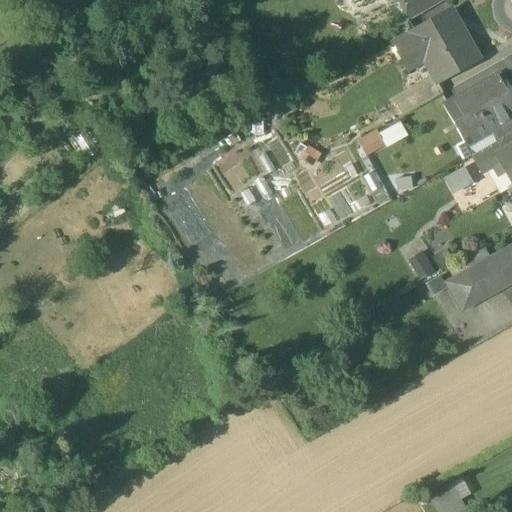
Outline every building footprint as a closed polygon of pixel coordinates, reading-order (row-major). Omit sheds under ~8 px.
[(397,0),(408,19),(441,0),(397,0)] [(451,11),(392,44),(408,73),(431,60),(442,80),(479,60),(451,11)] [(229,24),(205,30),(208,42),(232,36),(229,24)] [(232,36),(208,42),(209,48),(233,42),(232,36)] [(511,54),(502,60),(511,76),(511,54)] [(511,101),(497,75),(446,105),(459,128),(464,125),(473,141),(492,131),(491,129),(511,117),(511,108),(510,105),(511,104),(511,101)] [(435,79),(394,102),(402,116),(442,93),(435,79)] [(511,117),(491,129),(492,131),(497,140),(511,132),(511,117)] [(365,155),(407,136),(401,121),(359,139),(365,155)] [(511,132),(497,140),(471,155),(481,173),(499,163),(495,157),(511,147),(511,132)] [(316,165),(320,152),(306,147),(301,160),(316,165)] [(511,147),(495,157),(499,163),(511,186),(511,147)] [(444,177),(453,193),(473,182),(464,166),(444,177)] [(511,247),(482,264),(483,266),(448,285),(462,309),(499,289),(496,283),(511,274),(511,247)] [(420,250),(407,260),(421,277),(433,268),(420,250)] [(465,511),(468,511),(461,497),(470,493),(462,477),(429,493),(438,511),(465,511)]
